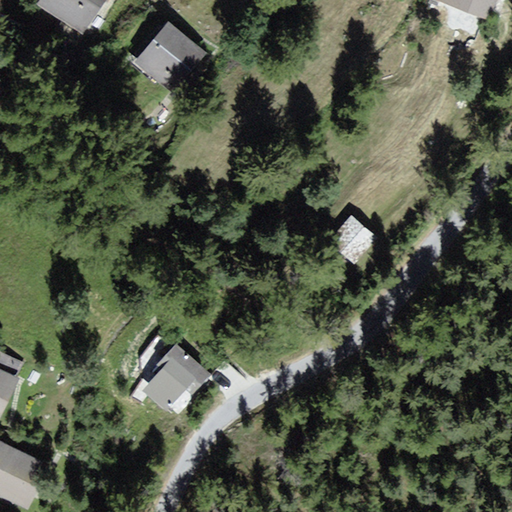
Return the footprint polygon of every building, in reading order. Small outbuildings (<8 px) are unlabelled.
[(37,0),(90,31),(108,0),(37,0)] [(440,0),(489,18),(495,0),(440,0)] [(162,23),(131,65),(169,92),(200,50),(162,23)] [(351,218),(329,241),(354,265),(376,242),(351,218)] [(172,350),(136,388),(162,413),(198,375),(172,350)] [(0,375),(0,410),(14,382),(0,375)] [(0,445),(0,494),(25,507),(44,468),(0,445)]
